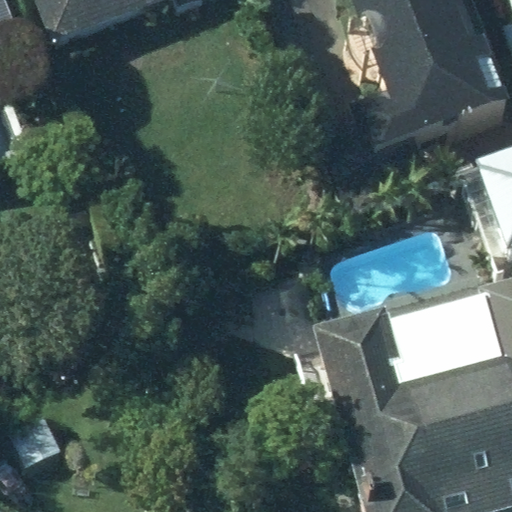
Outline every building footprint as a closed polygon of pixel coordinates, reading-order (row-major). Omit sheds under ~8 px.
[(42,0),(31,5),(54,60),(204,0),(42,0)] [(351,132),(371,177),(504,118),(451,0),(383,0),(340,19),(384,118),(351,132)] [(511,0),(500,0),(511,28),(511,0)] [(511,172),(471,190),(507,276),(511,273),(511,172)] [(376,329),(298,351),(345,511),(511,511),(511,296),(477,306),(499,380),(402,409),(376,329)] [(158,359),(117,377),(136,422),(178,404),(158,359)]
